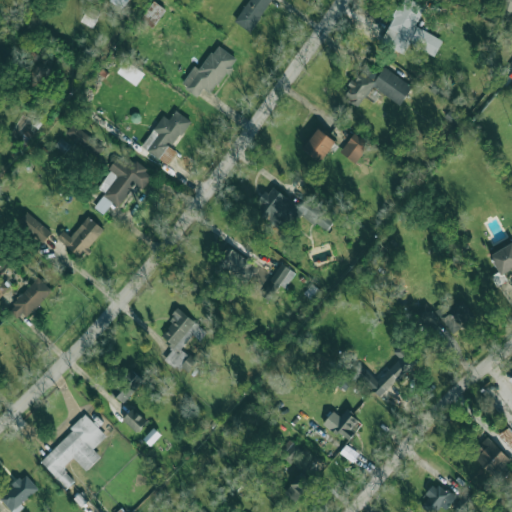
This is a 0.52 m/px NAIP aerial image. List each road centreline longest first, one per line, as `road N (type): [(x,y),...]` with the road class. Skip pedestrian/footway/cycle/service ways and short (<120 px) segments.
road 1 (residential): [(0,429),(163,254),(349,0)]
road 2 (residential): [(352,511),(466,384),(511,347)]
